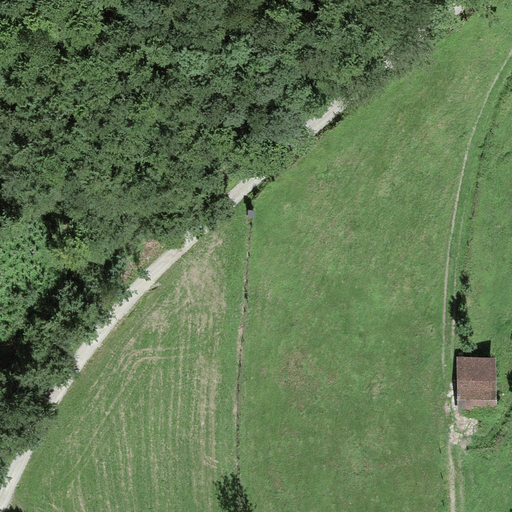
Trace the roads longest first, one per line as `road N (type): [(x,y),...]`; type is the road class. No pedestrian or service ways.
road 1 (track): [(0,504),(60,372),(198,220),(469,0)]
road 2 (track): [(457,511),(449,330),(458,235),(489,110),(511,72)]
